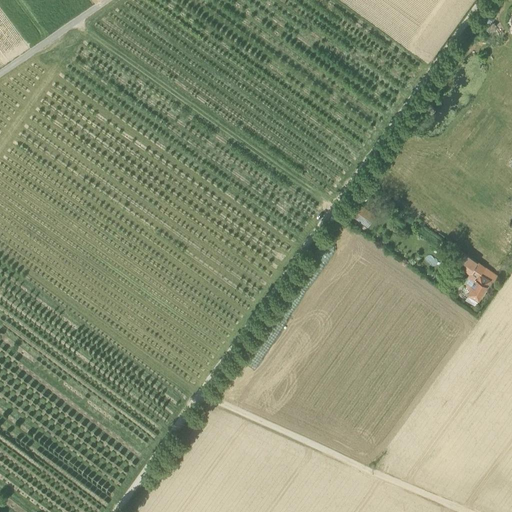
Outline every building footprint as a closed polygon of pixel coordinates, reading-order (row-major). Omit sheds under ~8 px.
[(352,215),(367,225),(374,215),(359,205),(352,215)] [(467,289),(470,291),(480,274),(489,280),(493,273),(484,267),(458,249),(450,260),(470,273),(464,285),(465,285),(468,287),(467,289)] [(498,276),(493,273),(489,280),(494,282),(498,276)] [(478,299),(489,280),(480,274),(470,291),(468,294),(478,299)] [(478,299),(468,294),(465,300),(475,305),(478,299)]
